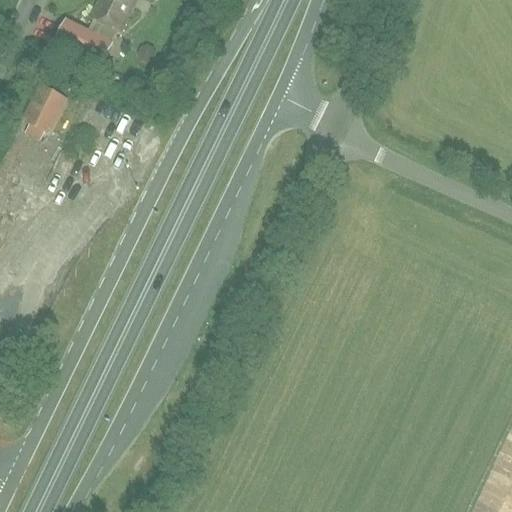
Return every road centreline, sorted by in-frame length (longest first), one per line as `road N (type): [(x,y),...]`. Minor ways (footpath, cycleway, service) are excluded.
road 1 (primary): [(39,511),(286,0)]
road 2 (primary): [(285,0),(192,138),(120,286),(83,331),(1,485)]
road 3 (primary): [(58,511),(117,431),(278,104)]
road 4 (unclassified): [(150,511),(335,131)]
road 5 (unclassified): [(511,215),(335,131)]
road 6 (unclassified): [(335,131),(378,0)]
